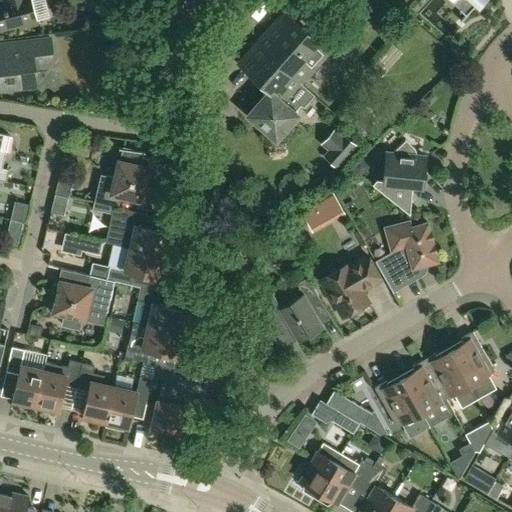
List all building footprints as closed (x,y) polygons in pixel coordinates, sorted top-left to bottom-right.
[(0,0),(0,28),(18,24),(19,27),(36,23),(30,0),(0,0)] [(476,4),(478,6),(483,0),(454,0),(452,3),(466,15),(476,4)] [(300,84),(313,96),(314,94),(302,83),(330,51),(284,10),(256,41),(286,68),(285,70),(300,84)] [(0,87),(36,84),(34,67),(53,65),(50,37),(0,43),(0,87)] [(313,96),(300,84),(285,70),(286,68),(256,41),(237,63),(268,90),(247,114),(275,139),(297,114),(294,112),(300,104),(303,107),(313,96)] [(347,97),(358,106),(373,89),(362,80),(347,97)] [(358,106),(347,97),(346,96),(333,111),(345,122),(358,107),(358,106)] [(338,169),(357,146),(342,134),(343,134),(334,127),(319,145),(327,151),(322,156),(338,169)] [(0,179),(5,181),(8,169),(1,167),(9,135),(0,132),(0,179)] [(409,215),(412,185),(422,186),(425,156),(415,155),(415,153),(415,150),(413,147),(405,139),(391,153),(385,152),(382,181),(376,180),(372,185),(409,215)] [(117,207),(120,195),(143,200),(151,167),(139,165),(142,152),(123,148),(120,160),(118,160),(114,177),(100,174),(93,202),(114,206),(117,207)] [(330,220),(320,201),(302,214),(311,230),(330,220)] [(117,244),(129,247),(165,255),(170,232),(144,226),(147,214),(117,207),(114,206),(108,230),(119,233),(117,244)] [(376,264),(390,288),(419,272),(422,269),(422,266),(422,264),(437,260),(427,222),(412,226),(410,218),(382,226),(390,251),(374,260),(376,264)] [(65,233),(62,246),(82,250),(84,238),(65,233)] [(109,266),(106,278),(114,280),(131,284),(133,272),(159,278),(165,255),(129,247),(117,244),(115,244),(110,266),(109,266)] [(329,293),(342,316),(368,301),(361,290),(380,278),(366,255),(347,266),(346,264),(319,280),(327,294),(329,293)] [(86,307),(106,311),(114,280),(106,278),(89,274),(86,287),(60,280),(59,285),(54,284),(49,306),(53,307),(52,312),(64,314),(62,324),(78,328),(80,318),(84,319),(86,307)] [(268,328),(273,336),(276,335),(282,347),(296,338),(298,341),(308,335),(309,336),(322,328),(309,304),(319,298),(307,277),(296,283),(302,293),(289,301),(289,302),(280,307),(270,291),(254,300),(270,326),(268,328)] [(147,325),(182,333),(188,310),(162,304),(165,292),(140,286),(137,299),(143,300),(138,323),(147,325)] [(131,341),(130,345),(127,344),(124,357),(149,362),(151,350),(177,356),(178,351),(181,352),(185,349),(187,340),(185,336),(182,335),(182,333),(147,325),(144,337),(139,336),(131,341)] [(462,342),(449,349),(477,398),(495,387),(487,374),(494,370),(472,331),(460,338),(462,342)] [(12,400),(35,405),(43,370),(20,364),(24,349),(11,346),(5,371),(17,374),(12,400)] [(434,353),(423,359),(453,412),(454,412),(446,397),(453,393),(461,407),(477,398),(449,349),(436,357),(434,353)] [(401,377),(429,426),(453,412),(423,359),(411,366),(414,370),(401,377)] [(58,410),(64,384),(76,387),(81,363),(69,360),(67,367),(45,362),(43,370),(35,405),(58,410)] [(81,363),(76,387),(88,390),(82,416),(105,421),(113,386),(102,383),(103,375),(92,373),(94,365),(81,363)] [(188,407),(174,404),(179,383),(182,370),(155,364),(152,376),(162,379),(157,400),(149,431),(181,439),(188,407)] [(143,415),(151,379),(139,376),(136,391),(113,386),(105,421),(106,421),(105,426),(123,430),(124,425),(128,426),(131,412),(143,415)] [(429,426),(401,377),(388,384),(385,380),(374,387),(396,426),(401,423),(409,437),(429,426)] [(510,454),(511,450),(511,393),(491,429),(503,435),(498,443),(499,448),(510,454)] [(351,401),(344,414),(359,423),(359,422),(363,425),(371,412),(351,401)] [(359,423),(344,414),(337,409),(330,420),(352,433),(359,423)] [(298,451),(316,424),(304,416),(286,443),(298,451)] [(473,433),(466,437),(474,451),(478,452),(481,447),(473,433)] [(322,441),(317,450),(306,468),(302,468),(298,475),(300,479),(299,481),(303,483),(302,490),(314,497),(336,462),(341,453),(322,441)] [(336,462),(314,497),(327,504),(332,501),(336,503),(349,482),(359,488),(372,466),(361,459),(358,463),(341,453),(336,462)] [(462,455),(450,462),(459,478),(459,479),(467,465),(467,464),(462,455)] [(386,469),(374,462),(372,466),(359,488),(369,494),(358,511),(383,511),(393,496),(376,486),(386,469)] [(495,479),(472,465),(463,480),(487,494),(495,479)] [(11,496),(4,494),(0,511),(24,511),(28,496),(11,492),(11,496)] [(422,511),(430,500),(419,493),(411,507),(393,496),(383,511),(422,511)] [(430,500),(422,511),(438,511),(441,507),(430,500)]
